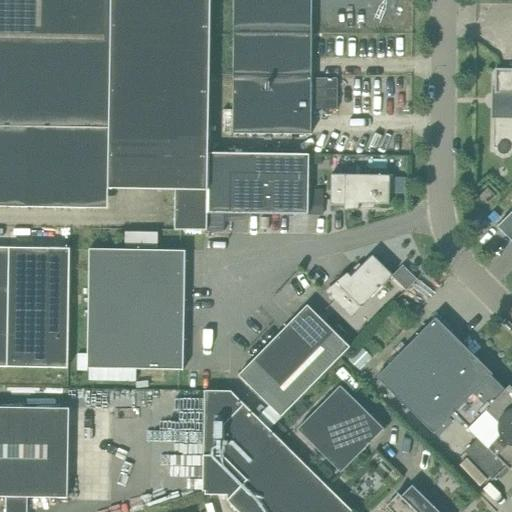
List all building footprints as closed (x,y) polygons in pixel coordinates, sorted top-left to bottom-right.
[(0,0),(0,206),(108,209),(108,189),(163,190),(173,190),(172,230),(195,230),(206,230),(206,212),(209,0),(0,0)] [(233,0),(233,27),(312,27),(311,0),(233,0)] [(233,81),(311,81),(311,79),(312,27),(233,27),(233,81)] [(495,93),(497,93),(497,109),(495,109),(494,148),(497,148),(498,151),(500,154),(503,154),(507,154),(509,151),(510,148),(511,148),(511,69),(495,69),(495,93)] [(311,109),(337,109),(337,79),(311,79),(311,81),(311,109)] [(311,81),(233,81),(233,134),(311,135),(311,109),(311,81)] [(210,153),(208,212),(224,212),(230,213),(308,214),(308,213),(308,197),(308,190),(309,175),(309,155),(210,153)] [(359,204),(389,204),(389,176),(331,175),(330,205),(344,206),(345,211),(360,209),(359,204)] [(495,196),(487,188),(480,196),(487,204),(495,196)] [(308,197),(308,213),(323,213),(323,190),(308,190),(308,197)] [(206,212),(206,230),(223,231),(223,222),(224,212),(208,212),(206,212)] [(511,216),(500,229),(511,241),(511,216)] [(0,366),(68,368),(70,249),(0,247),(0,366)] [(185,290),(185,251),(89,249),(89,289),(185,290)] [(351,277),(348,273),(336,282),(339,286),(330,296),(351,317),(393,275),(372,255),(351,277)] [(393,275),(393,276),(406,289),(416,279),(402,266),(393,275)] [(184,330),(185,290),(89,289),(88,328),(184,330)] [(238,375),(269,405),(257,417),(270,429),(277,422),(290,408),(298,401),(351,348),(308,305),(238,375)] [(510,471),(511,468),(511,387),(509,385),(505,390),(491,376),(492,374),(435,318),(376,378),(433,434),(454,413),(468,427),(467,428),(478,438),(464,452),(492,479),(491,480),(492,481),(506,467),(510,471)] [(184,330),(88,328),(88,368),(184,370),(184,330)] [(341,473),(384,429),(340,385),(297,429),(341,473)] [(227,501),(238,511),(353,511),(279,439),(270,429),(257,417),(244,404),(242,405),(230,394),(204,394),(202,498),(227,499),(228,499),(227,501)] [(298,401),(290,408),(299,417),(307,410),(298,401)] [(0,497),(7,498),(28,498),(68,499),(68,481),(27,481),(28,425),(69,426),(69,409),(29,408),(0,407),(0,497)] [(277,422),(270,429),(279,439),(286,431),(277,422)] [(438,511),(412,486),(401,497),(397,493),(396,494),(397,495),(385,507),(390,511),(438,511)]
